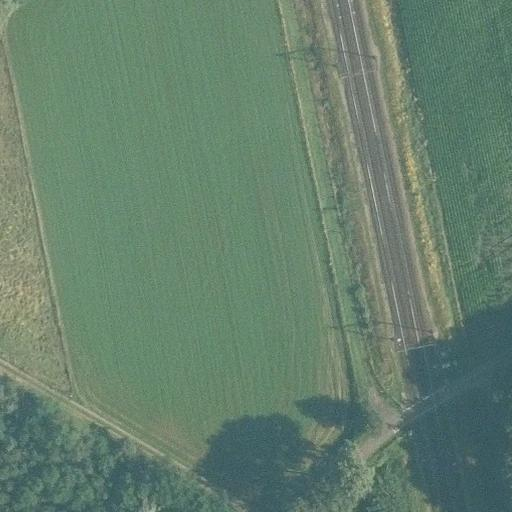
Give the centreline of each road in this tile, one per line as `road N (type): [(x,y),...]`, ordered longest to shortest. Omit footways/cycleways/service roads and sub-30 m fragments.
road 1 (track): [(392,427),(364,380),(285,0)]
road 2 (unclassified): [(314,511),(392,427),(487,367)]
road 3 (unclassified): [(487,367),(511,485)]
